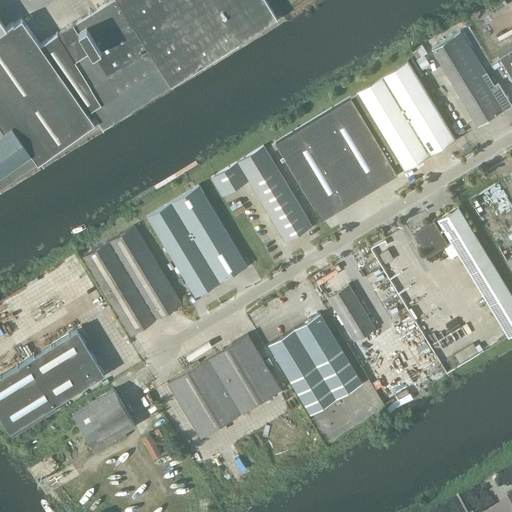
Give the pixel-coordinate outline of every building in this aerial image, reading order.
[(112,120),(170,84),(117,0),(108,0),(73,22),(49,36),(104,125),(112,120)] [(170,84),(200,65),(236,43),(277,17),(265,0),(117,0),(170,84)] [(286,0),(281,0),(280,1),(287,12),(293,9),(286,0)] [(293,0),(286,0),(293,9),(297,6),(293,0)] [(94,121),(89,114),(86,110),(91,108),(93,111),(100,123),(102,126),(104,125),(76,80),(49,36),(39,42),(21,17),(14,22),(12,21),(6,26),(0,17),(0,186),(37,161),(43,157),(94,121)] [(460,30),(431,48),(477,124),(510,104),(497,83),(493,85),(460,30)] [(414,50),(421,58),(427,53),(421,45),(414,50)] [(511,46),(498,55),(511,77),(511,46)] [(357,91),(275,141),(322,217),(397,172),(391,163),(398,159),(404,168),(455,138),(407,59),(356,90),(357,91)] [(263,145),(211,176),(222,194),(248,179),(258,196),(284,239),(284,240),(311,224),(311,223),(311,224),(263,145)] [(194,294),(246,263),(198,184),(146,215),(194,294)] [(511,332),(511,296),(459,209),(457,206),(433,220),(415,231),(428,252),(450,239),(508,335),(511,332)] [(181,302),(178,298),(134,224),(83,255),(130,333),(181,302)] [(394,260),(389,250),(383,252),(381,247),(376,249),(383,265),(394,260)] [(348,283),(327,296),(353,339),(374,326),(348,283)] [(320,312),(268,343),(310,412),(361,381),(320,312)] [(0,374),(0,414),(13,435),(56,409),(53,404),(104,373),(76,328),(0,374)] [(280,387),(255,346),(247,333),(167,381),(200,435),(280,387)] [(477,351),(472,344),(454,355),(458,362),(477,351)] [(113,388),(73,412),(94,448),(135,423),(113,388)] [(160,429),(141,437),(151,461),(163,456),(157,443),(165,440),(160,429)]
